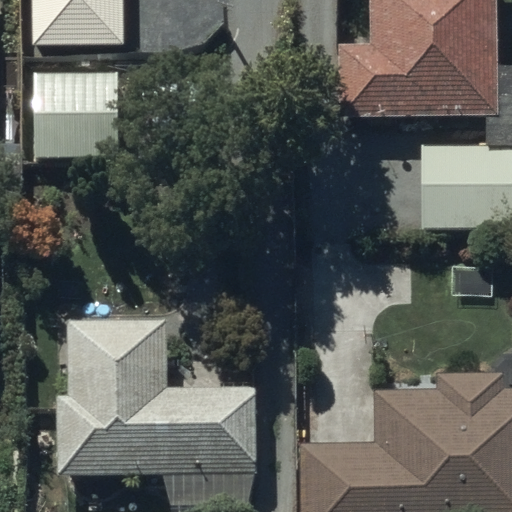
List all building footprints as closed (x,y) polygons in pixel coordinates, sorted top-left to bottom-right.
[(31,0),(32,51),(122,50),(121,0),(31,0)] [(497,123),(494,0),(369,0),(371,53),(338,54),(339,127),(497,123)] [(118,164),(117,82),(31,83),(33,165),(118,164)] [(511,151),(420,152),(421,236),(511,235),(511,151)] [(253,511),(252,396),(190,396),(190,373),(165,373),(166,329),(66,330),(66,405),(55,405),(56,482),(159,483),(170,511),(253,511)] [(511,511),(511,397),(500,397),(500,384),(435,384),(435,398),(372,398),(373,451),(298,451),(297,511),(511,511)]
